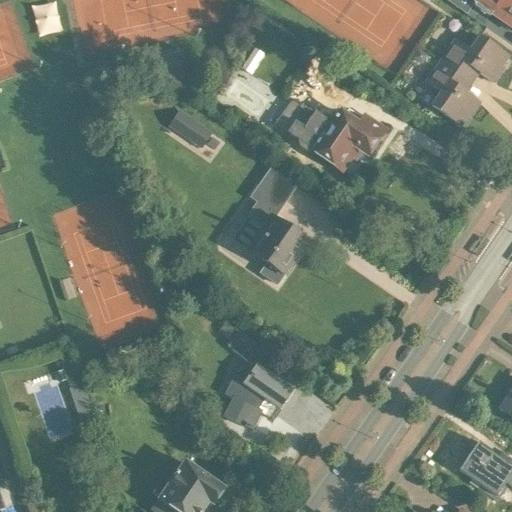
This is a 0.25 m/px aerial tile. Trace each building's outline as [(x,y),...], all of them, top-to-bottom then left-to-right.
[(511,0),(476,0),(472,7),(488,18),(490,15),(511,30),(511,0)] [(455,42),(440,63),(465,80),(471,70),(491,83),(501,69),(500,67),(507,58),(479,38),(470,52),(455,42)] [(417,50),(411,59),(420,65),(426,56),(417,50)] [(185,83),(181,61),(157,65),(161,87),(185,83)] [(465,80),(440,63),(426,83),(441,94),(431,107),(459,126),(466,117),(467,118),(478,103),(458,89),(465,80)] [(198,85),(188,79),(175,100),(185,106),(198,85)] [(304,108),(302,111),(290,104),(275,126),(297,142),(298,147),(305,152),(311,151),(341,171),(350,157),(353,159),(358,150),(366,156),(383,132),(361,117),(357,126),(339,114),(330,126),(304,108)] [(201,151),(212,133),(179,111),(168,128),(201,151)] [(248,215),(263,225),(245,250),(267,265),(261,275),(278,286),(307,241),(274,218),(285,202),(296,186),(271,169),(251,198),(257,202),(248,215)] [(267,353),(242,334),(234,345),(259,364),(267,353)] [(225,396),(231,400),(223,417),(243,427),(243,429),(250,432),(261,412),(256,410),(264,399),(278,409),(290,392),(254,367),(242,384),(235,378),(225,396)] [(83,380),(70,385),(80,413),(93,408),(83,380)] [(511,390),(499,410),(511,419),(511,390)] [(174,422),(197,427),(200,413),(195,412),(198,396),(180,393),(174,422)] [(511,489),(511,467),(477,443),(457,473),(495,498),(505,484),(511,489)] [(212,507),(223,490),(184,463),(176,475),(174,474),(172,477),(174,479),(151,511),(200,511),(206,503),(212,507)] [(45,508),(37,485),(27,488),(36,511),(45,508)]
